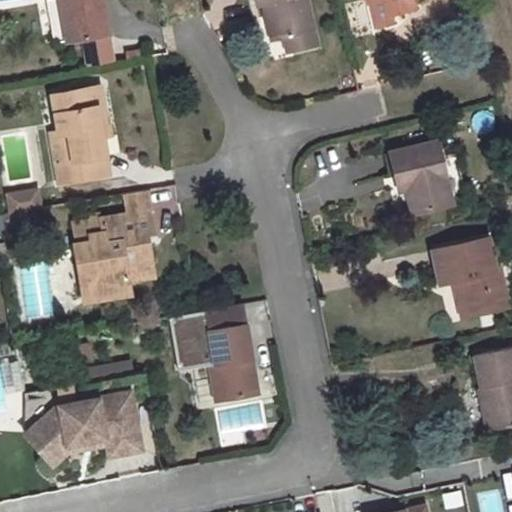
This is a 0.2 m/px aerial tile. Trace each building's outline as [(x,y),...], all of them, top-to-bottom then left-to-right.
[(57,0),(45,0),(53,44),(65,41),(57,0)] [(99,0),(57,0),(65,41),(106,33),(99,0)] [(253,0),(254,4),(261,2),(265,17),(271,15),(277,39),(282,37),(288,36),(291,51),(315,45),(304,0),(253,0)] [(371,0),(372,0),(385,0),(389,14),(407,10),(406,5),(404,0),(371,0)] [(385,0),(378,0),(381,15),(389,14),(385,0)] [(271,15),(265,17),(270,41),(277,39),(271,15)] [(288,36),(282,37),(286,52),(291,51),(288,36)] [(104,157),(100,138),(94,109),(99,108),(95,89),(61,96),(68,132),(56,134),(48,136),(58,186),(103,177),(99,158),(104,157)] [(49,98),(56,134),(68,132),(61,96),(50,98),(49,98)] [(15,99),(0,101),(0,122),(19,119),(15,99)] [(94,109),(100,138),(104,137),(99,108),(94,109)] [(435,141),(388,152),(393,173),(401,172),(404,188),(410,212),(450,202),(435,141)] [(99,158),(103,177),(107,176),(104,157),(99,158)] [(401,172),(393,173),(396,189),(404,188),(401,172)] [(121,193),(125,214),(149,209),(152,208),(148,188),(121,193)] [(0,214),(0,230),(34,224),(31,209),(0,214)] [(137,248),(135,237),(146,235),(153,233),(149,209),(125,214),(72,223),(76,245),(74,245),(77,263),(92,260),(96,275),(83,292),(85,302),(131,293),(129,281),(127,270),(139,268),(142,278),(154,276),(148,246),(137,248)] [(137,248),(148,246),(146,235),(135,237),(137,248)] [(487,237),(430,250),(438,283),(453,280),(458,278),(466,314),(507,304),(498,268),(494,269),(487,237)] [(129,281),(142,278),(139,268),(127,270),(129,281)] [(458,278),(453,280),(461,316),(466,314),(458,278)] [(244,323),(240,302),(204,309),(208,329),(244,323)] [(255,392),(244,323),(208,329),(214,366),(219,399),(255,392)] [(38,342),(13,346),(16,364),(42,358),(38,342)] [(511,346),(472,354),(479,387),(483,387),(492,429),(511,424),(511,346)] [(219,399),(214,366),(208,367),(214,400),(219,399)] [(479,387),(477,388),(486,430),(492,429),(483,387),(479,387)] [(107,456),(140,449),(128,391),(56,405),(56,408),(51,409),(23,435),(41,456),(59,439),(64,444),(66,452),(86,448),(85,441),(103,437),(105,444),(107,456)] [(85,441),(86,448),(105,444),(103,437),(85,441)] [(59,439),(41,456),(51,466),(66,452),(64,444),(59,439)] [(460,489),(441,493),(444,509),(463,505),(460,489)]
